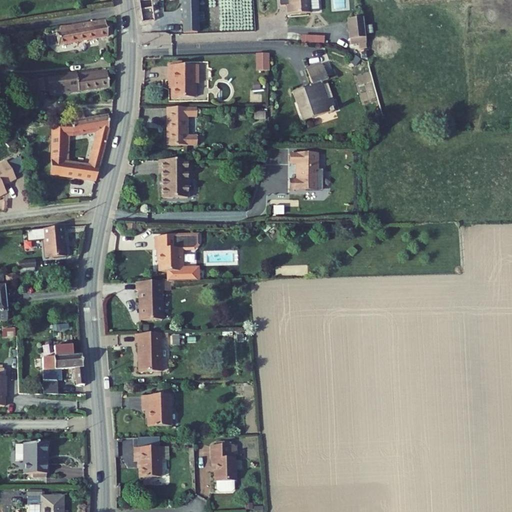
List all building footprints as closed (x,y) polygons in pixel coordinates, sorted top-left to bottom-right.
[(185,0),(187,31),(198,30),(196,0),(135,0),(139,23),(158,21),(155,0),(185,0)] [(348,32),(364,29),(361,14),(360,4),(345,7),(348,32)] [(58,45),(106,38),(103,18),(59,26),(60,30),(56,31),(58,45)] [(256,54),(256,72),(270,72),(271,55),(256,54)] [(172,83),(172,96),(195,94),(195,81),(199,81),(198,62),(167,64),(168,82),(172,83)] [(294,88),(302,118),(337,109),(334,98),(329,99),(324,81),(332,79),(327,62),(311,67),(316,82),(294,88)] [(56,92),(108,84),(107,71),(104,72),(102,68),(54,76),(56,92)] [(44,79),(27,82),(29,95),(46,92),(44,79)] [(197,118),(197,108),(187,108),(168,109),(168,146),(198,145),(198,135),(188,135),(187,118),(197,118)] [(65,115),(66,122),(82,120),(82,117),(81,113),(65,115)] [(106,129),(106,116),(82,120),(66,122),(50,124),(49,155),(51,179),(94,176),(106,129)] [(31,128),(20,130),(21,138),(32,137),(31,128)] [(286,178),(286,189),(318,187),(318,167),(313,167),(312,150),(285,152),(285,161),(293,161),(294,177),(286,178)] [(163,175),(164,198),(188,197),(187,161),(159,161),(159,175),(163,175)] [(3,187),(16,179),(8,164),(0,168),(0,195),(6,192),(3,187)] [(46,228),(49,261),(70,258),(67,227),(46,228)] [(147,249),(149,272),(175,269),(174,258),(168,259),(168,246),(173,246),(173,234),(143,236),(145,249),(147,249)] [(7,271),(8,281),(21,279),(21,270),(7,271)] [(132,294),(134,321),(158,319),(153,281),(127,283),(129,294),(132,294)] [(133,344),(136,372),(160,370),(155,331),(129,334),(129,345),(133,344)] [(56,350),(39,351),(39,367),(40,389),(53,389),(52,366),(75,365),(77,378),(85,377),(83,348),(74,349),(73,339),(55,341),(56,350)] [(144,408),(145,423),(165,421),(162,392),(138,395),(139,408),(144,408)] [(24,437),(25,467),(46,466),(44,436),(24,437)] [(208,455),(209,476),(211,476),(211,484),(214,486),(225,485),(228,483),(227,475),(229,475),(228,451),(221,452),(220,438),(202,439),(203,455),(208,455)] [(256,449),(256,439),(242,439),(243,449),(256,449)] [(133,458),(135,473),(154,471),(152,443),(128,445),(129,458),(133,458)] [(43,502),(43,511),(64,511),(63,489),(29,491),(30,503),(43,502)]
